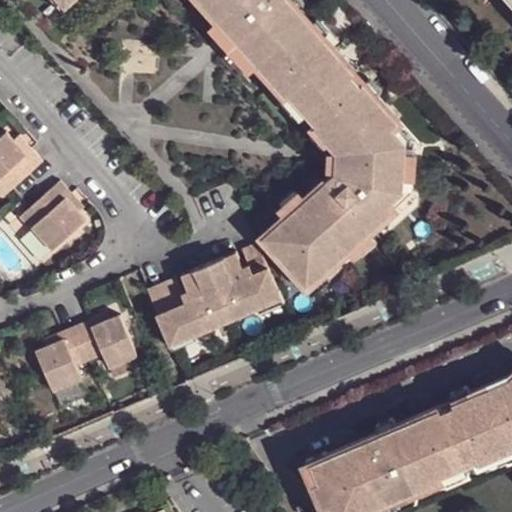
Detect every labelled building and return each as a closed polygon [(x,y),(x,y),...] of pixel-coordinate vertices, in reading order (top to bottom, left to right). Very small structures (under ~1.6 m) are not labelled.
[(286,214),(262,234),(316,296),(416,207),(418,146),(290,0),(184,0),(335,170),(302,199),(286,214)] [(6,129),(0,134),(0,192),(1,195),(42,159),(31,147),(25,152),(13,138),(6,129)] [(13,138),(25,152),(31,147),(19,133),(13,138)] [(70,191),(60,179),(19,215),(29,227),(32,225),(51,247),(84,219),(76,210),(65,197),(70,191)] [(65,197),(76,210),(82,205),(70,191),(65,197)] [(280,207),(286,214),(302,199),(296,193),(280,207)] [(175,275),(146,287),(167,336),(190,326),(192,332),(256,305),(253,299),(277,289),(256,240),(240,247),(247,262),(241,264),(235,250),(180,272),(187,287),(182,290),(175,275)] [(74,324),(77,330),(108,317),(105,310),(74,324)] [(108,317),(77,330),(89,358),(102,352),(107,364),(136,352),(119,312),(108,317)] [(46,343),(77,330),(74,324),(43,336),(46,343)] [(46,343),(35,348),(52,387),(80,375),(75,363),(89,358),(77,330),(46,343)] [(330,504),(334,511),(361,511),(442,478),(440,475),(479,458),(480,462),(511,448),(511,373),(453,398),(454,402),(442,407),(441,403),(311,459),(319,478),(313,481),(324,506),(330,504)]
